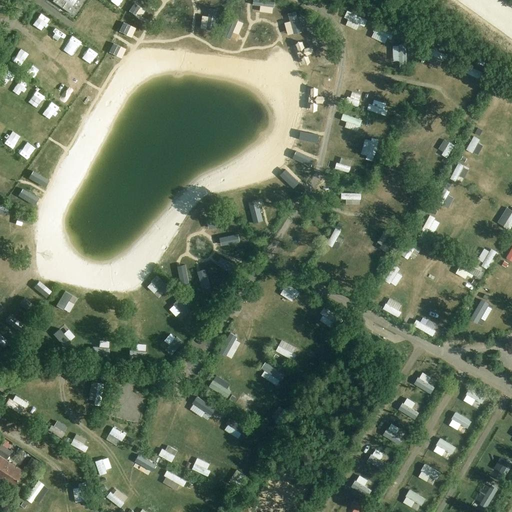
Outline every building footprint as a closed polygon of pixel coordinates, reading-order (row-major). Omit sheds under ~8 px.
[(80,0),(54,0),(53,2),(71,14),(75,8),(78,9),(83,2),(80,1),(80,0)] [(155,0),(155,9),(171,9),(170,0),(155,0)] [(241,22),(247,6),(240,3),(234,19),(241,22)] [(283,23),(286,16),(265,6),(261,13),(283,23)] [(111,31),(117,13),(106,9),(99,33),(95,32),(90,48),(98,51),(100,45),(106,47),(111,31)] [(51,29),(67,39),(74,28),(58,18),(51,29)] [(291,18),(285,29),(298,36),(304,25),(291,18)] [(212,20),(207,29),(211,32),(217,23),(212,20)] [(384,46),(387,38),(374,33),(371,41),(384,46)] [(151,51),(150,34),(138,34),(139,51),(151,51)] [(164,36),(153,36),(153,52),(164,52),(164,36)] [(104,50),(100,61),(115,66),(119,55),(104,50)] [(52,86),(57,78),(52,75),(56,69),(49,64),(40,77),(52,86)] [(88,77),(98,88),(109,77),(98,67),(88,77)] [(320,78),(317,95),(329,97),(332,80),(320,78)] [(69,90),(62,91),(61,88),(53,90),(58,113),(67,112),(66,108),(72,107),(69,90)] [(34,95),(30,109),(36,110),(40,96),(34,95)] [(348,109),(347,113),(356,115),(360,97),(350,95),(347,109),(348,109)] [(323,112),(324,106),(311,103),(304,130),(317,133),(318,128),(323,129),(325,122),(316,120),(319,110),(323,112)] [(368,115),(386,120),(388,114),(378,111),(379,106),(371,104),(368,115)] [(60,130),(65,131),(67,119),(54,117),(51,137),(59,138),(60,130)] [(443,147),(438,159),(448,162),(452,150),(443,147)] [(42,159),(51,168),(54,165),(57,168),(62,163),(50,151),(42,159)] [(291,169),(310,176),(313,169),(294,161),(291,169)] [(387,173),(386,181),(395,182),(396,174),(387,173)] [(298,190),(300,184),(288,179),(286,185),(298,190)] [(35,209),(37,202),(23,198),(20,210),(37,215),(38,210),(35,209)] [(263,218),(272,209),(268,205),(259,214),(263,218)] [(200,211),(206,219),(213,214),(206,206),(200,211)] [(28,231),(28,219),(19,219),(19,231),(28,231)] [(227,241),(233,238),(229,230),(223,233),(227,241)] [(332,239),(328,250),(339,254),(342,242),(332,239)] [(242,260),(250,252),(242,245),(235,253),(242,260)] [(485,252),(475,267),(485,274),(496,259),(485,252)] [(167,261),(160,271),(174,280),(181,270),(167,261)] [(467,283),(468,276),(457,274),(455,281),(467,283)] [(65,311),(70,297),(64,295),(66,291),(59,289),(53,307),(65,311)] [(33,306),(39,310),(51,294),(46,290),(33,306)] [(170,296),(162,302),(172,314),(180,308),(170,296)] [(111,298),(109,312),(121,314),(123,300),(111,298)] [(477,313),(474,320),(502,333),(511,313),(479,298),(473,311),(477,313)] [(384,311),(398,318),(402,309),(389,302),(384,311)] [(323,315),(318,324),(332,331),(337,322),(323,315)] [(196,321),(185,321),(185,342),(197,342),(196,321)] [(288,354),(290,349),(281,344),(276,355),(293,363),(296,357),(288,354)] [(284,378),(279,387),(294,396),(299,388),(284,378)] [(93,388),(86,402),(96,407),(103,393),(93,388)] [(13,399),(6,410),(22,421),(29,409),(13,399)] [(240,400),(236,405),(248,414),(252,408),(240,400)] [(139,422),(139,402),(121,402),(121,421),(139,422)] [(161,423),(163,417),(169,418),(171,407),(158,405),(154,421),(161,423)] [(198,418),(202,411),(191,405),(187,411),(198,418)] [(238,444),(243,437),(228,427),(223,433),(238,444)] [(151,444),(162,442),(160,433),(150,435),(151,444)] [(112,443),(121,451),(128,443),(118,435),(112,443)] [(11,452),(0,444),(0,481),(4,484),(5,482),(13,487),(24,471),(6,460),(11,452)] [(22,467),(27,456),(21,453),(15,464),(22,467)] [(161,453),(158,461),(172,466),(175,458),(161,453)] [(475,464),(469,476),(473,478),(479,466),(475,464)] [(78,491),(72,492),(75,507),(85,505),(81,487),(77,488),(78,491)]
